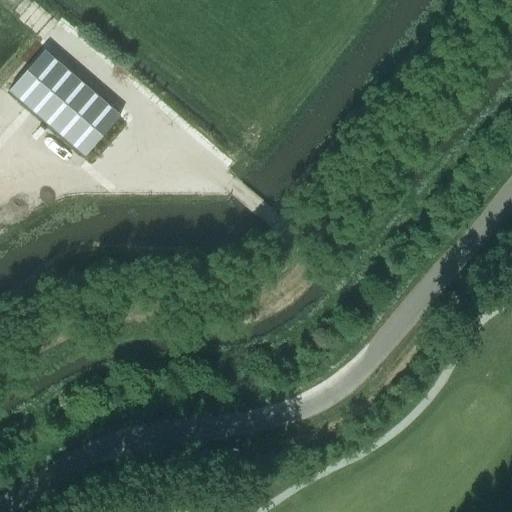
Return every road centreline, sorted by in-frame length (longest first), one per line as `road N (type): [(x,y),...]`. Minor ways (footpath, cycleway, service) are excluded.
road 1 (unclassified): [(511,193),(361,373),(338,389),(267,419),(110,445),(0,510)]
road 2 (unknown): [(472,0),(292,215),(248,252),(85,279),(0,322)]
